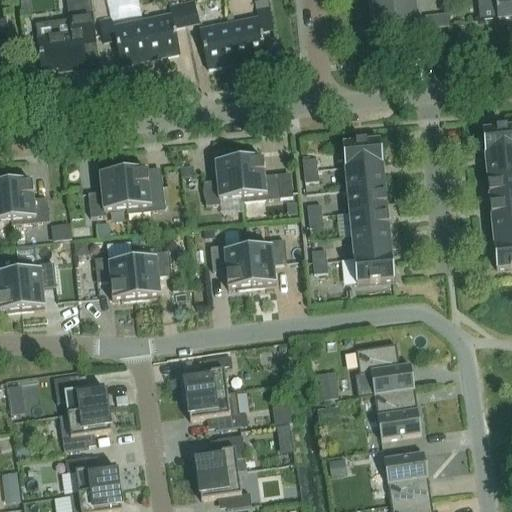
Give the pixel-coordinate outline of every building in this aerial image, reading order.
[(371,0),(373,19),(379,19),(380,29),(395,28),(396,35),(417,33),(414,2),(414,0),(371,0)] [(511,0),(476,0),(479,22),(474,23),(474,24),(497,21),(497,22),(511,20),(511,0)] [(228,28),(236,65),(252,62),(252,64),(266,61),(261,35),(273,33),(269,10),(267,2),(255,4),(256,13),(258,22),(235,26),(228,28)] [(95,46),(91,16),(89,3),(67,6),(69,24),(35,28),(41,75),(57,73),(57,76),(85,72),(82,48),(95,46)] [(182,7),(186,30),(198,27),(194,5),(182,7)] [(142,24),(150,62),(165,58),(165,61),(180,58),(174,32),(186,30),(182,7),(169,10),(171,19),(142,24)] [(226,17),(228,28),(235,26),(233,15),(226,17)] [(440,18),(441,31),(448,30),(447,17),(440,18)] [(426,32),(434,31),(432,18),(425,19),(426,32)] [(441,31),(440,18),(432,18),(434,31),(441,31)] [(150,62),(142,24),(113,30),(111,21),(98,24),(103,47),(115,44),(121,70),(135,67),(135,65),(150,62)] [(236,65),(228,28),(199,33),(207,73),(222,70),(221,68),(236,65)] [(482,158),(484,158),(484,157),(511,154),(511,130),(482,134),(482,139),(480,139),(482,158)] [(382,168),(382,169),(384,168),(382,149),(380,149),(380,144),(342,148),(344,172),(382,168)] [(511,177),(511,154),(484,157),(484,158),(487,180),(511,177)] [(265,181),(263,162),(254,163),(254,160),(238,161),(242,202),(242,207),(280,203),(278,179),(265,181)] [(242,202),(238,161),(214,163),(216,185),(203,186),(205,210),(220,209),(220,204),(242,202)] [(302,164),(304,175),(317,174),(316,163),(302,164)] [(384,191),(382,169),(382,168),(344,172),(346,195),(384,191)] [(193,169),(182,170),(183,181),(194,180),(193,169)] [(122,173),(126,213),(127,218),(165,214),(162,191),(149,192),(147,173),(138,174),(138,171),(122,173)] [(104,216),(126,213),(122,173),(99,175),(101,196),(88,198),(90,222),(105,220),(104,216)] [(305,187),(318,186),(317,174),(304,175),(305,187)] [(511,177),(487,180),(489,203),(511,201),(511,177)] [(46,202),(33,203),(31,185),(22,185),(22,183),(6,184),(10,225),(10,230),(48,226),(46,202)] [(0,226),(10,225),(6,184),(0,184),(0,226)] [(349,218),(387,214),(384,191),(346,195),(349,218)] [(511,224),(511,201),(489,203),(491,226),(511,224)] [(307,210),(308,222),(321,220),(320,209),(307,210)] [(351,240),(389,237),(387,214),(349,218),(351,240)] [(323,231),(321,220),(308,222),(309,233),(323,231)] [(511,224),(491,226),(494,249),(511,247),(511,224)] [(204,233),(204,242),(214,241),(214,233),(204,233)] [(353,263),(391,260),(389,237),(351,240),(353,263)] [(144,252),(143,240),(132,241),(133,253),(144,252)] [(270,250),(248,253),(252,293),(275,291),(273,269),(286,268),(284,244),(269,246),(270,250)] [(74,246),(75,259),(88,258),(87,245),(74,246)] [(511,247),(494,249),(496,273),(511,271),(511,247)] [(237,295),(252,293),(248,253),(247,248),(210,252),(212,275),(226,274),(228,293),(236,292),(237,295)] [(137,305),(160,303),(158,281),(171,280),(169,256),(154,257),(154,252),(132,254),(132,259),(133,264),(137,305)] [(313,267),(326,266),(325,255),(312,256),(313,267)] [(121,306),(137,305),(133,264),(132,259),(94,263),(97,287),(110,286),(112,305),(121,304),(121,306)] [(391,260),(353,263),(356,287),(394,283),(391,260)] [(328,277),(326,266),(313,267),(314,279),(328,277)] [(39,274),(17,276),(21,317),(45,314),(42,293),(56,291),(53,267),(39,269),(39,274)] [(0,316),(6,316),(6,318),(21,317),(17,276),(17,271),(0,272),(0,316)] [(371,377),(374,399),(414,393),(410,369),(399,371),(398,363),(397,356),(396,349),(355,355),(359,379),(371,377)] [(232,373),(230,361),(205,364),(207,376),(223,374),(223,375),(232,373)] [(227,397),(223,375),(223,374),(207,376),(183,380),(186,403),(227,397)] [(320,379),(323,404),(338,402),(334,377),(320,379)] [(65,407),(67,419),(107,414),(104,391),(80,394),(78,380),(53,383),(57,408),(65,407)] [(419,424),(414,393),(374,399),(381,445),(421,439),(420,432),(419,424)] [(230,419),(227,397),(186,403),(190,425),(213,422),(230,420),(230,419)] [(338,410),(317,413),(320,431),(341,428),(338,410)] [(110,436),(107,414),(67,419),(70,442),(87,440),(110,436)] [(248,430),(246,417),(230,419),(230,420),(213,422),(215,434),(248,430)] [(291,443),(289,428),(276,430),(278,444),(291,443)] [(88,452),(87,440),(70,442),(62,443),(64,455),(88,452)] [(194,459),(198,482),(238,476),(246,475),(241,440),(216,443),(218,456),(194,459)] [(28,452),(17,453),(19,468),(30,466),(28,452)] [(383,462),(391,509),(431,503),(424,455),(383,462)] [(91,473),(90,461),(65,465),(67,477),(75,476),(91,473)] [(344,464),(328,466),(331,482),(347,480),(344,464)] [(118,493),(115,470),(91,473),(75,476),(78,498),(118,493)] [(241,499),(238,476),(198,482),(201,504),(225,501),(241,499)] [(3,488),(18,486),(17,477),(2,479),(3,488)] [(121,511),(118,493),(78,498),(78,500),(70,501),(71,511),(121,511)] [(238,511),(251,510),(249,498),(241,499),(225,501),(225,511),(238,511)] [(432,511),(431,503),(391,509),(391,511),(432,511)]
